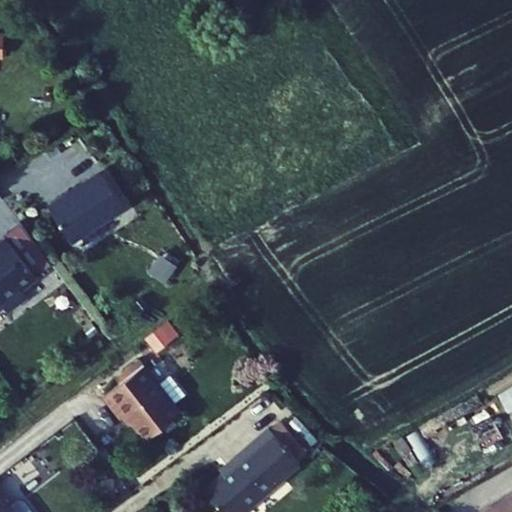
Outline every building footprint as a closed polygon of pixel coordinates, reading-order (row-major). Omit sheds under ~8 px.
[(0,63),(12,65),(13,43),(0,42),(0,63)] [(134,206),(116,174),(102,182),(101,179),(62,202),(83,236),(85,235),(87,239),(92,241),(103,234),(104,229),(102,225),(134,206)] [(45,271),(15,233),(1,244),(0,242),(0,306),(9,299),(15,306),(35,291),(29,283),(45,271)] [(147,333),(156,347),(177,333),(168,319),(147,333)] [(127,378),(153,359),(149,354),(124,373),(127,378)] [(187,403),(172,383),(153,359),(127,378),(109,392),(125,414),(132,408),(152,435),(190,406),(187,403)] [(172,383),(187,403),(198,395),(183,375),(172,383)] [(197,474),(216,501),(289,446),(267,416),(227,446),(230,450),(217,459),(197,474)] [(396,438),(409,468),(433,459),(420,428),(396,438)] [(214,454),(217,459),(230,450),(227,446),(214,454)] [(216,501),(224,511),(229,511),(299,460),(289,446),(216,501)] [(20,511),(16,507),(0,484),(0,511),(20,511)] [(38,511),(31,502),(25,501),(16,507),(20,511),(38,511)] [(511,511),(511,501),(492,511),(511,511)]
